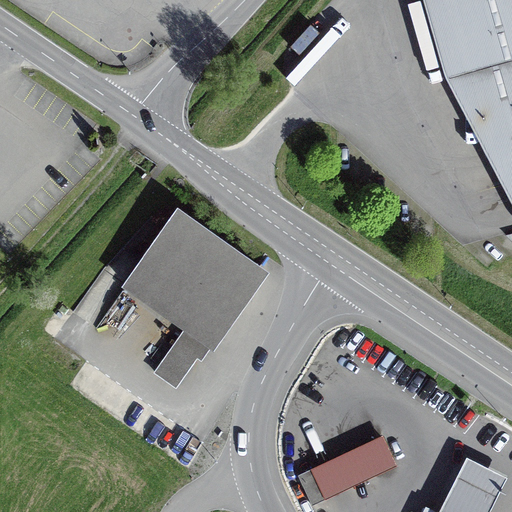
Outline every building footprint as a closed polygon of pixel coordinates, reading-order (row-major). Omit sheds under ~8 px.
[(511,0),(428,0),(446,60),(452,80),(460,78),(468,110),(478,109),(484,141),(492,139),(494,146),(502,174),(509,173),(511,182),(511,0)] [(178,210),(126,281),(207,340),(259,269),(178,210)] [(311,469),(297,476),(312,505),(394,464),(380,435),(311,469)] [(480,511),(501,511),(511,491),(511,485),(464,461),(447,495),(459,501),(480,511)] [(447,495),(438,511),(480,511),(459,501),(447,495)]
